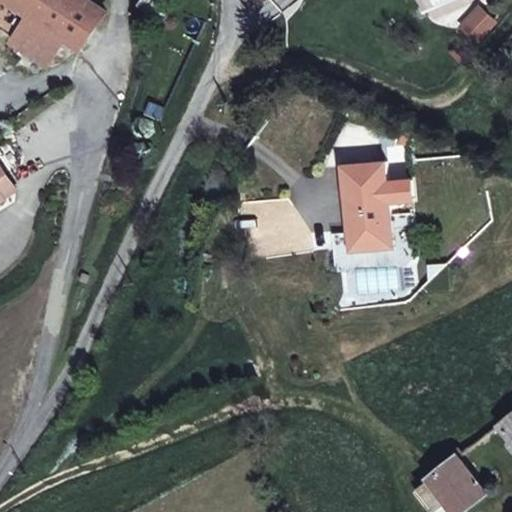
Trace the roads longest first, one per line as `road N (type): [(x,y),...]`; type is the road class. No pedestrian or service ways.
road 1 (unclassified): [(0,479),(33,433),(226,34),(229,0)]
road 2 (unknown): [(107,0),(32,322),(33,433)]
